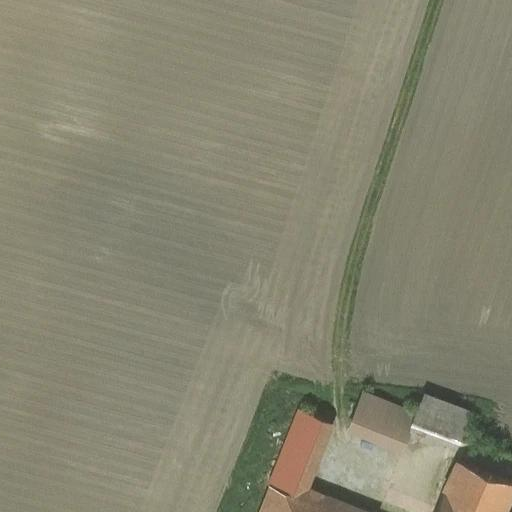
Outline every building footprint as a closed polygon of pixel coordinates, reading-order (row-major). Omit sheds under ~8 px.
[(405,439),(412,420),(416,412),(362,391),(358,402),(351,418),(405,439)] [(423,393),(416,412),(412,420),(460,439),(463,429),(470,411),(423,393)] [(301,408),(271,484),(293,492),(323,417),(301,408)] [(511,480),(458,459),(446,488),(504,511),(511,493),(511,480)] [(343,511),(293,492),(271,484),(260,511),(343,511)] [(507,511),(504,511),(446,488),(435,511),(507,511)]
